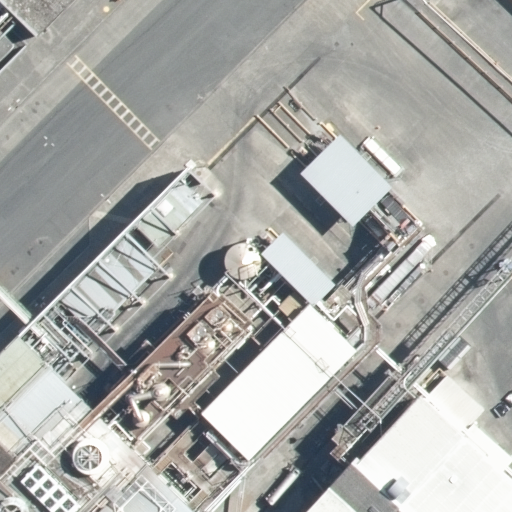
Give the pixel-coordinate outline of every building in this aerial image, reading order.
[(0,0),(0,51),(7,58),(65,0),(0,0)] [(395,188),(343,132),(302,170),(353,226),(395,188)] [(336,282),(285,230),(263,251),(314,304),(336,282)] [(359,351),(307,302),(200,412),(253,463),(359,351)] [(0,511),(141,511),(0,379),(0,511)] [(485,511),(392,427),(314,511),(485,511)]
